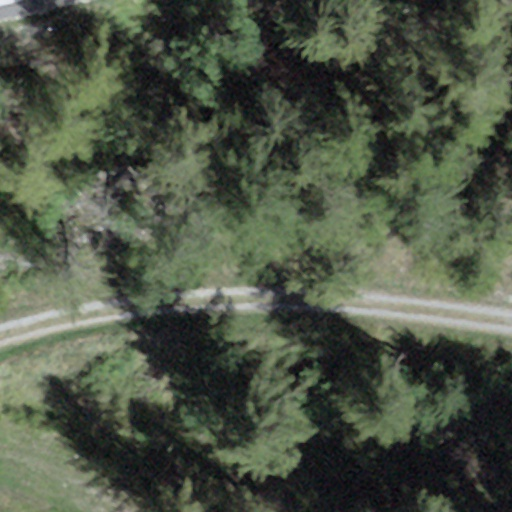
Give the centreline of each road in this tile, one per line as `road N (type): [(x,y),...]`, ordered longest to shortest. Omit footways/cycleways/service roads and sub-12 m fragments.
road 1 (track): [(511,329),(302,298),(51,317),(0,339)]
road 2 (track): [(0,461),(114,511)]
